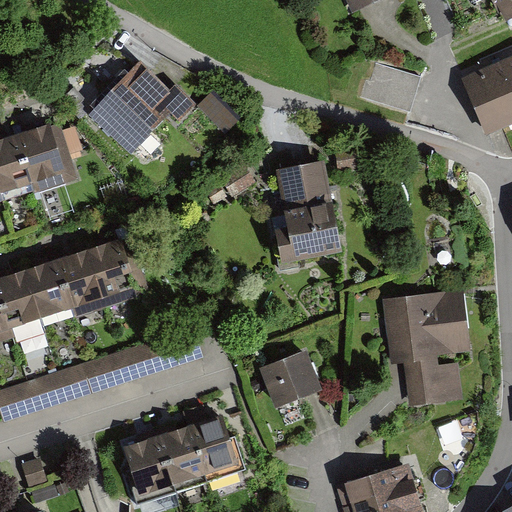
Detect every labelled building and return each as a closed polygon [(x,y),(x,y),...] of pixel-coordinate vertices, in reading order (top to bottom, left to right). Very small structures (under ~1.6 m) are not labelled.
[(347,0),(352,10),(373,0),(347,0)] [(511,0),(477,0),(479,3),(483,0),(493,0),(501,13),(503,11),(507,19),(511,16),(511,0)] [(511,52),(461,75),(487,132),(511,120),(511,52)] [(175,81),(172,85),(140,56),(113,85),(89,111),(132,150),(156,124),(170,108),(181,117),(196,100),(175,81)] [(413,114),(423,75),(371,62),(361,100),(413,114)] [(200,105),(225,130),(243,113),(217,87),(200,105)] [(34,178),(67,168),(65,162),(58,140),(53,124),(51,118),(18,129),(34,178)] [(67,168),(34,178),(38,191),(79,177),(61,121),(53,124),(58,140),(65,162),(67,168)] [(0,185),(1,189),(34,178),(18,129),(0,134),(0,185)] [(276,223),(283,257),(343,245),(342,240),(338,218),(325,156),(300,161),(280,165),(283,179),(279,180),(288,221),(276,223)] [(132,239),(122,242),(138,290),(106,301),(74,311),(77,319),(150,295),(132,239)] [(122,242),(90,253),(106,301),(138,290),(122,242)] [(90,253),(58,263),(74,311),(106,301),(90,253)] [(58,263),(26,274),(42,322),(74,311),(58,263)] [(26,274),(0,282),(0,302),(10,333),(42,322),(26,274)] [(438,353),(472,349),(464,286),(383,296),(391,360),(405,358),(438,353)] [(0,302),(0,336),(10,333),(0,302)] [(0,389),(0,408),(4,421),(204,356),(194,326),(0,389)] [(10,333),(0,336),(0,343),(12,340),(10,333)] [(279,406),(319,389),(303,350),(263,367),(279,406)] [(405,358),(406,368),(440,363),(438,353),(405,358)] [(411,404),(464,398),(459,361),(440,363),(406,368),(411,404)] [(206,470),(239,460),(223,410),(190,420),(200,451),(201,455),(206,470)] [(173,481),(206,470),(201,455),(200,451),(190,420),(158,431),(173,481)] [(141,491),(173,481),(158,431),(125,441),(141,491)] [(423,511),(408,459),(373,470),(385,511),(423,511)] [(385,511),(373,470),(345,478),(346,481),(337,483),(345,511),(385,511)] [(502,507),(504,511),(511,511),(511,497),(500,504),(502,507)]
